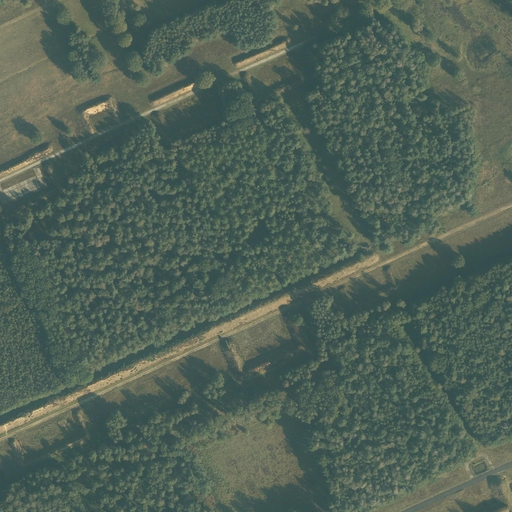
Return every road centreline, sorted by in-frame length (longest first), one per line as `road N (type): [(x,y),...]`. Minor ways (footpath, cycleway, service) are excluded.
road 1 (track): [(0,444),(511,207)]
road 2 (track): [(0,181),(395,0)]
